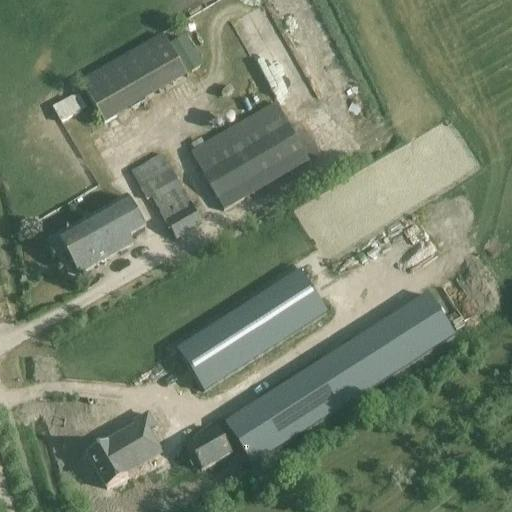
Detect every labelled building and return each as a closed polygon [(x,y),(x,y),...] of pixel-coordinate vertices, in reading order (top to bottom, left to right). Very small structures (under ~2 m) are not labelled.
[(270,0),(289,43),(321,29),(309,0),(270,0)] [(93,75),(79,83),(106,127),(119,119),(93,75)] [(87,110),(78,95),(53,110),(62,124),(87,110)] [(276,104),(204,145),(201,139),(187,148),(224,213),(309,163),(276,104)] [(176,243),(203,228),(162,156),(130,174),(146,202),(151,200),(176,243)] [(127,198),(57,238),(80,277),(133,246),(130,240),(146,231),(127,198)] [(210,331),(178,352),(183,361),(186,365),(204,393),(229,377),(326,315),(300,274),(210,331)] [(225,426),(241,451),(251,467),(387,381),(361,340),(244,414),(232,421),(229,424),(225,426)] [(136,427),(87,456),(87,457),(107,490),(126,479),(127,478),(121,468),(150,451),(142,437),(155,429),(147,416),(134,424),(136,427)] [(217,431),(187,448),(201,473),(231,457),(217,431)]
